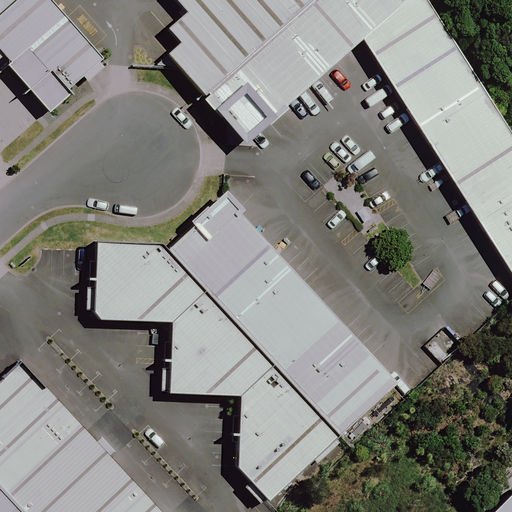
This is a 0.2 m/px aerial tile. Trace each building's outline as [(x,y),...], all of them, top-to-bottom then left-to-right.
[(91,74),(24,0),(9,0),(0,8),(0,76),(38,120),(91,74)] [(352,41),(395,0),(163,0),(175,13),(158,29),(171,43),(160,53),(244,142),(352,41)] [(511,140),(422,0),(395,0),(352,41),(511,285),(511,140)] [(267,500),(402,380),(232,190),(168,245),(93,244),(95,307),(107,321),(170,324),(170,393),(238,395),(235,464),(267,500)] [(156,511),(15,363),(0,376),(0,490),(20,511),(156,511)] [(511,511),(511,488),(487,511),(511,511)] [(20,511),(0,490),(0,511),(20,511)]
